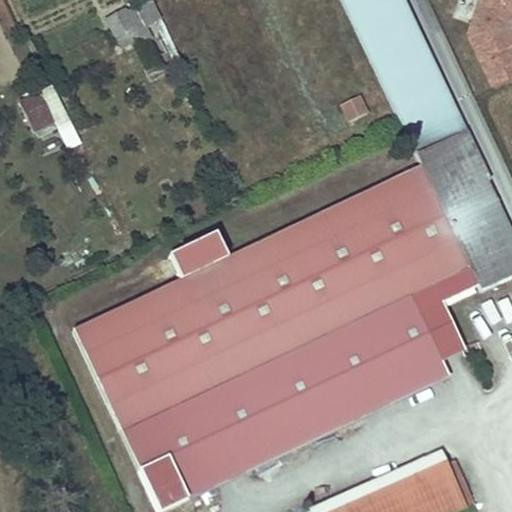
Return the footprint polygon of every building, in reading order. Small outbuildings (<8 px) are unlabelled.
[(338,0),(398,126),(418,169),(474,289),(477,296),(511,279),(511,247),(461,139),(463,137),(398,0),(338,0)] [(511,0),(482,0),(469,38),(494,90),(511,81),(511,0)] [(145,26),(136,6),(127,11),(131,20),(135,30),(145,26)] [(135,30),(131,20),(127,11),(106,20),(114,39),(135,30)] [(48,79),(39,84),(57,120),(66,115),(48,79)] [(39,84),(19,94),(36,130),(57,120),(39,84)] [(362,96),(341,105),(348,124),(370,115),(362,96)] [(69,335),(117,436),(405,299),(414,318),(474,289),(418,169),(223,262),(212,238),(166,260),(177,284),(69,335)] [(405,299),(117,436),(127,455),(414,318),(405,299)] [(166,511),(444,382),(414,318),(127,455),(153,511),(166,511)] [(461,511),(472,507),(451,463),(440,467),(460,511),(461,511)] [(460,511),(440,467),(343,511),(460,511)]
